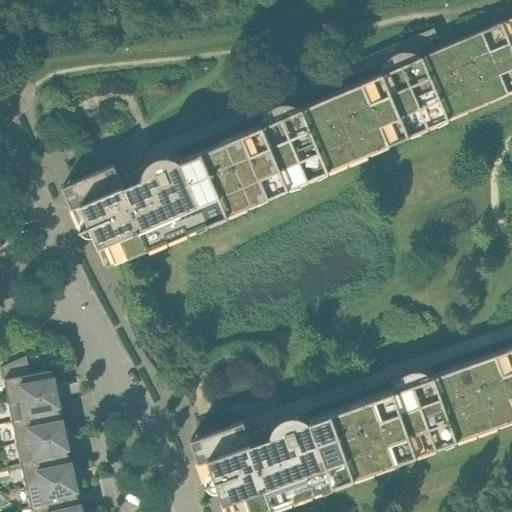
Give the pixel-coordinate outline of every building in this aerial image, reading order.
[(511,15),(421,55),(411,59),(407,51),(408,50),(404,50),(401,50),(398,51),(396,52),(393,53),(391,54),(389,56),(387,59),(388,59),(391,67),(291,111),(287,102),(288,101),(284,101),(282,101),(279,102),(277,102),(273,105),(271,106),(269,108),(267,110),(268,111),(271,119),(184,156),(171,162),(167,153),(168,152),(165,152),(162,152),(158,153),(156,154),(153,156),(151,157),(148,160),(147,161),(147,162),(151,170),(123,183),(114,162),(62,185),(80,227),(90,223),(107,263),(511,89),(511,15)] [(511,345),(423,377),(420,369),(420,368),(416,367),(413,367),(410,368),(408,369),(405,370),(403,371),(401,373),(399,375),(400,376),(403,384),(300,421),(297,413),(297,412),(295,412),(292,412),(288,412),(285,413),(282,414),(280,416),(278,417),(276,420),(277,420),(280,429),(251,439),(243,419),(190,438),(206,482),(216,478),(227,511),(248,511),(511,417),(511,345)] [(8,400),(57,390),(55,380),(53,380),(51,369),(30,373),(26,356),(27,355),(27,354),(0,366),(1,367),(2,366),(4,378),(8,400)] [(59,412),(57,401),(59,401),(57,390),(8,400),(12,421),(59,412)] [(12,421),(17,443),(66,433),(63,422),(61,423),(59,412),(12,421)] [(68,454),(66,444),(68,443),(66,433),(17,443),(21,465),(68,454)] [(75,475),(72,465),(70,465),(68,454),(21,465),(26,486),(75,475)] [(77,497),(75,486),(77,485),(75,475),(26,486),(31,507),(77,497)] [(31,511),(82,511),(82,507),(80,507),(77,497),(31,507),(31,511)]
